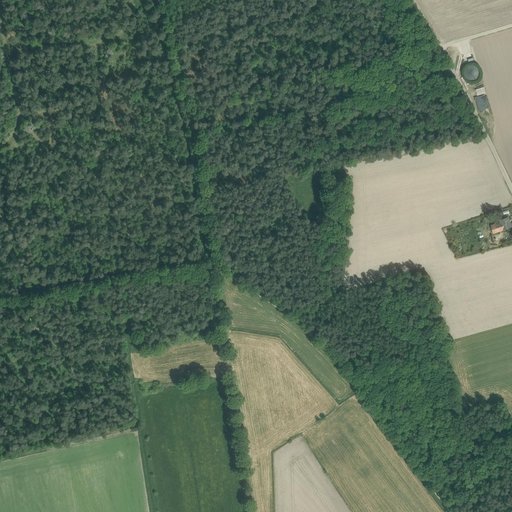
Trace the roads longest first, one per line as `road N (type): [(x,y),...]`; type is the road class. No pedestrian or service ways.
road 1 (unclassified): [(454,511),(336,363),(281,307),(207,253),(164,0)]
road 2 (track): [(0,297),(207,253)]
road 3 (unclassified): [(442,47),(511,189)]
